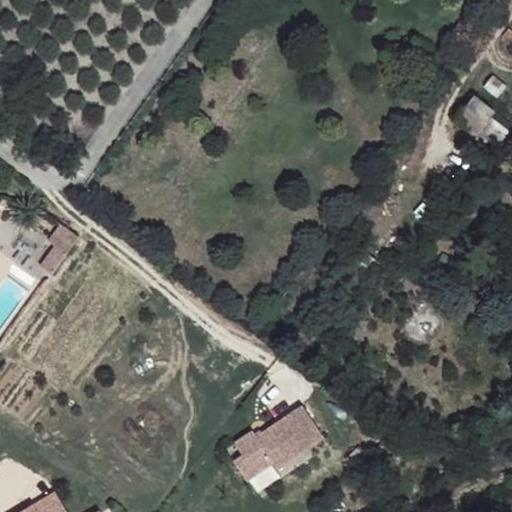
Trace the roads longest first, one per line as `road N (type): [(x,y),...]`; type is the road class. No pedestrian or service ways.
road 1 (unknown): [(48,196),(299,398)]
road 2 (unknown): [(48,196),(198,0)]
